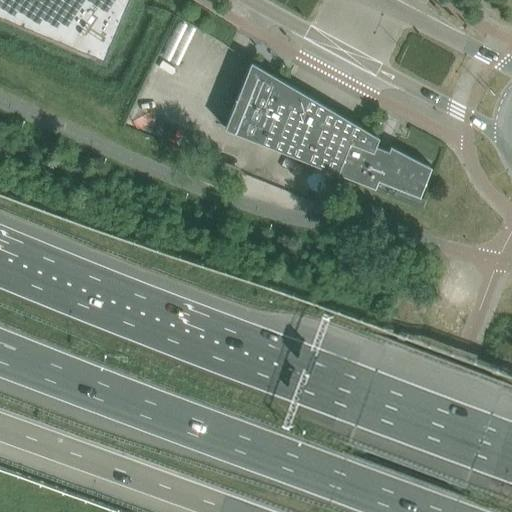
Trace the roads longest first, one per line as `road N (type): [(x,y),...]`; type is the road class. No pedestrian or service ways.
road 1 (motorway): [(511,453),(0,257)]
road 2 (motorway): [(0,353),(423,511)]
road 3 (secondary): [(247,0),(505,135)]
road 4 (motorway): [(0,428),(233,511)]
road 5 (secondary): [(511,69),(379,0)]
